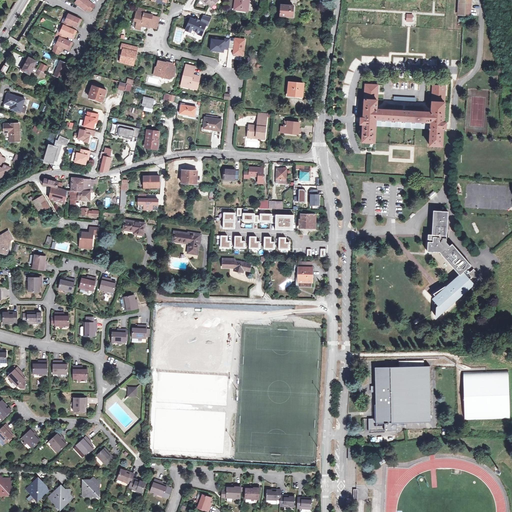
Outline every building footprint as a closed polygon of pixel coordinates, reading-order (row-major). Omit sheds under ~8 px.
[(77,0),(75,3),(86,11),(87,9),(90,12),(95,6),(87,0),(77,0)] [(235,8),(235,9),(248,11),(249,0),(228,0),(227,13),(228,13),(235,8)] [(459,0),(458,23),(464,23),(464,16),(470,16),(471,0),(459,0)] [(294,6),(282,5),(281,16),(293,17),(294,6)] [(136,29),(140,30),(142,25),(157,29),(160,17),(137,12),(135,21),(138,21),(136,29)] [(62,23),(61,25),(70,28),(72,25),(78,28),(81,20),(66,14),(65,17),(66,20),(65,22),(62,23)] [(202,33),(203,33),(206,26),(208,26),(212,17),(204,16),(201,23),(191,18),(186,30),(192,33),(193,30),(198,33),(200,34),(202,33)] [(70,28),(61,25),(60,29),(61,31),(60,33),(57,34),(56,36),(65,40),(67,36),(73,39),(76,31),(70,28)] [(70,51),(73,43),(65,40),(56,36),(55,36),(55,38),(58,43),(57,45),(55,46),(54,48),(55,49),(61,52),(63,48),(70,51)] [(225,40),(211,38),(210,49),(223,51),(223,47),(227,48),(229,38),(225,38),(225,40)] [(244,39),(235,38),(233,53),(242,54),(244,39)] [(122,44),(121,49),(124,50),(121,62),(133,65),(138,48),(122,44)] [(43,76),(45,73),(35,68),(34,67),(37,61),(29,57),(22,70),(30,74),(32,71),(37,74),(37,73),(43,76)] [(55,75),(61,78),(68,64),(61,61),(58,67),(55,75)] [(171,73),(173,64),(168,63),(167,65),(164,64),(164,62),(159,61),(158,68),(156,67),(154,75),(161,76),(162,79),(165,78),(170,79),(170,78),(171,78),(174,76),(173,73),(171,73)] [(187,65),(183,82),(191,84),(190,86),(197,88),(200,76),(196,75),(195,77),(192,76),(195,67),(187,65)] [(126,83),(121,82),(119,89),(126,91),(128,84),(126,83)] [(288,89),(287,89),(286,97),(295,98),(296,96),(302,96),(303,84),(289,82),(289,87),(288,89)] [(93,85),(93,87),(92,90),(89,96),(103,101),(105,101),(106,98),(104,97),(107,90),(93,85)] [(431,123),(430,129),(429,145),(442,146),(443,129),(446,129),(446,123),(443,123),(445,87),(433,86),(431,113),(377,110),(377,106),(382,107),(382,100),(377,99),(378,85),(366,85),(364,118),(361,118),(360,124),(363,124),(362,142),(375,143),(376,125),(376,119),(431,123)] [(393,90),(393,99),(417,100),(417,91),(393,90)] [(12,105),(11,109),(21,112),(25,99),(8,94),(5,103),(12,105)] [(146,107),(152,108),(155,99),(145,97),(143,105),(146,106),(146,107)] [(189,116),(194,117),(196,107),(181,105),(180,113),(189,115),(189,116)] [(96,119),(97,119),(98,114),(88,112),(87,116),(86,116),(85,120),(84,125),(94,128),(95,122),(96,119)] [(219,124),(221,125),(222,120),(217,119),(206,118),(205,118),(204,128),(219,130),(219,124)] [(376,119),(376,125),(430,129),(431,123),(376,119)] [(249,126),(248,136),(260,137),(260,139),(265,140),(267,121),(258,120),(257,127),(249,126)] [(288,126),(285,125),(284,127),(285,128),(285,133),(295,133),(295,132),(299,133),(299,123),(288,122),(288,126)] [(138,138),(140,128),(118,123),(115,134),(124,136),(127,136),(127,137),(133,138),(133,136),(138,138)] [(4,124),(4,130),(9,130),(9,132),(10,141),(19,141),(19,124),(4,124)] [(89,134),(90,134),(94,135),(95,131),(86,129),(86,130),(80,129),(79,134),(78,138),(78,139),(83,140),(83,141),(88,142),(89,137),(88,137),(89,134)] [(159,141),(158,141),(159,132),(148,131),(146,147),(158,149),(159,141)] [(68,145),(69,138),(60,135),(58,139),(56,139),(55,144),(49,143),(48,146),(50,147),(46,159),(52,161),(51,162),(54,163),(55,160),(58,160),(63,144),(68,145)] [(73,152),(77,153),(75,161),(85,164),(87,158),(87,155),(89,155),(90,151),(81,149),(75,148),(73,152)] [(100,172),(106,171),(109,159),(111,160),(112,158),(110,157),(112,149),(105,148),(103,158),(100,172)] [(0,179),(2,174),(6,176),(9,168),(3,165),(1,168),(0,167),(0,179)] [(301,165),(301,169),(300,169),(300,180),(309,180),(310,166),(301,165)] [(258,176),(258,183),(263,183),(264,174),(263,174),(264,168),(250,167),(250,172),(245,172),(245,178),(249,178),(249,176),(258,176)] [(238,180),(239,170),(235,170),(236,170),(224,169),(223,179),(234,180),(238,180)] [(287,169),(277,169),(276,183),(286,184),(287,169)] [(195,175),(196,171),(183,170),(182,185),(198,186),(199,184),(197,183),(197,175),(195,175)] [(159,176),(144,176),(145,182),(144,182),(144,188),(148,188),(148,187),(159,187),(159,176)] [(90,191),(91,180),(83,179),(72,177),(70,207),(75,207),(75,200),(90,201),(90,191)] [(52,187),(49,199),(65,203),(66,191),(61,189),(62,183),(45,179),(44,185),(52,187)] [(210,190),(210,196),(216,196),(217,186),(202,185),(202,189),(210,190)] [(317,195),(317,190),(311,189),(308,192),(308,195),(311,195),(310,206),(318,206),(319,195),(317,195)] [(146,194),(139,193),(139,204),(142,204),(142,209),(152,210),(158,210),(158,199),(146,199),(146,194)] [(48,207),(42,196),(34,201),(40,212),(48,207)] [(448,212),(435,211),(434,235),(428,235),(428,240),(430,240),(430,242),(428,242),(427,252),(434,252),(439,252),(460,275),(434,299),(439,305),(437,307),(435,317),(473,284),(472,283),(480,277),(473,269),(466,276),(463,272),(471,265),(452,244),(450,246),(446,242),(448,212)] [(235,221),(235,213),(224,212),(224,220),(235,221)] [(255,213),(243,213),(243,221),(255,221),(254,222),(258,223),(258,215),(255,215),(255,213)] [(272,214),(260,213),(260,222),(272,222),(272,223),(275,223),(276,216),(272,216),(272,214)] [(294,215),(276,214),(276,216),(275,223),(275,229),(293,230),(294,215)] [(315,228),(315,215),(301,214),(301,220),(299,220),(299,227),(309,227),(309,228),(315,228)] [(235,221),(224,220),(223,228),(235,229),(235,221)] [(138,231),(137,234),(143,235),(145,224),(125,221),(124,230),(135,231),(138,231)] [(99,228),(90,227),(89,230),(89,233),(82,232),(81,238),(80,237),(79,245),(86,245),(87,246),(87,248),(92,249),(93,234),(99,235),(99,228)] [(0,243),(0,252),(7,254),(10,243),(9,241),(12,239),(7,231),(0,235),(0,238),(1,240),(0,243)] [(188,252),(197,254),(198,245),(199,245),(201,235),(189,233),(189,234),(175,232),(173,241),(189,243),(188,252)] [(228,236),(221,236),(221,247),(231,248),(231,241),(228,241),(228,236)] [(242,236),(235,236),(235,248),(245,248),(245,241),(241,241),(242,236)] [(256,237),(250,236),(249,248),(260,249),(260,242),(256,242),(256,237)] [(271,237),(264,237),(264,249),(275,249),(275,242),(271,242),(271,237)] [(286,237),(279,237),(279,249),(289,250),(290,243),(286,242),(286,237)] [(34,257),(33,263),(33,268),(45,270),(46,264),(44,264),(45,261),(46,256),(35,255),(34,257)] [(234,259),(223,259),(223,266),(234,266),(234,268),(234,270),(243,272),(244,270),(249,271),(251,264),(234,261),(234,259)] [(312,287),(312,268),(304,267),(304,262),(299,262),(299,265),(298,284),(298,287),(312,287)] [(29,278),(29,283),(29,289),(29,291),(40,291),(40,287),(40,284),(42,284),(42,277),(29,278)] [(79,288),(82,288),(87,290),(93,291),(96,278),(90,277),(89,279),(86,278),(82,277),(79,288)] [(100,290),(105,291),(111,292),(113,293),(116,282),(111,281),(108,280),(109,279),(103,277),(100,290)] [(58,289),(61,289),(67,291),(72,292),(75,279),(69,278),(69,280),(66,279),(61,278),(58,289)] [(123,297),(125,306),(126,310),(138,308),(137,302),(135,302),(135,300),(134,295),(123,297)] [(9,322),(13,322),(17,322),(17,312),(3,312),(3,323),(9,323),(9,322)] [(33,322),(38,322),(41,322),(41,312),(28,313),(28,323),(33,324),(33,322)] [(61,315),(61,313),(55,313),(55,317),(52,317),(52,324),(55,324),(55,326),(60,326),(66,326),(69,326),(69,315),(64,315),(61,315)] [(83,328),(83,334),(83,336),(95,336),(95,330),(95,327),(97,327),(97,323),(96,323),(96,321),(92,321),(85,321),(85,322),(83,322),(83,328)] [(132,338),(134,338),(140,338),(146,338),(146,329),(147,325),(140,325),(140,327),(137,327),(133,327),(132,338)] [(112,342),(114,342),(120,342),(125,342),(126,340),(127,340),(128,334),(126,334),(126,330),(120,329),(120,331),(117,331),(112,330),(112,342)] [(33,374),(35,374),(42,374),(47,374),(47,361),(41,361),(41,362),(38,362),(33,362),(33,374)] [(54,374),(59,374),(65,374),(67,374),(67,363),(63,363),(60,363),(60,361),(54,361),(54,374)] [(397,422),(431,422),(430,366),(424,366),(424,361),(399,361),(399,367),(375,367),(376,418),(368,419),(368,430),(391,430),(397,429),(397,422)] [(74,379),(79,379),(85,379),(87,379),(87,368),(82,368),(80,368),(80,366),(74,366),(74,379)] [(21,372),(17,368),(8,376),(12,380),(16,385),(17,386),(18,386),(19,386),(20,387),(21,388),(22,388),(23,388),(25,388),(25,379),(25,378),(22,375),(20,373),(21,372)] [(508,370),(463,372),(464,420),(510,418),(508,370)] [(74,403),(74,409),(74,411),(85,411),(85,407),(85,404),(87,404),(87,398),(74,398),(74,403)] [(0,417),(2,419),(11,410),(2,400),(0,402),(0,417)] [(0,429),(0,437),(6,443),(14,436),(10,432),(9,430),(10,429),(6,424),(0,429)] [(22,437),(25,441),(30,446),(31,448),(39,440),(36,436),(34,434),(36,433),(32,429),(22,437)] [(49,441),(52,445),(56,450),(58,452),(66,444),(63,440),(61,438),(62,437),(58,432),(49,441)] [(76,445),(79,449),(84,454),(85,455),(94,448),(90,445),(89,443),(90,441),(85,436),(76,445)] [(97,456),(101,460),(102,459),(105,462),(107,464),(114,458),(105,448),(97,456)] [(117,479),(123,481),(123,480),(130,483),(130,484),(129,487),(133,488),(137,490),(137,491),(141,493),(145,483),(132,478),(134,473),(121,469),(117,479)] [(0,495),(1,496),(2,494),(10,494),(10,490),(12,487),(10,485),(10,480),(9,478),(2,478),(0,476),(0,495)] [(99,491),(97,489),(99,488),(99,484),(94,477),(91,480),(83,480),(83,492),(85,496),(99,496),(99,491)] [(34,495),(34,497),(37,501),(41,497),(41,495),(43,495),(46,492),(46,491),(47,491),(47,488),(38,478),(29,486),(29,492),(31,495),(34,495)] [(160,483),(161,481),(155,479),(150,491),(163,496),(167,486),(162,484),(160,483)] [(49,498),(51,499),(51,500),(54,503),(56,503),(56,505),(60,509),(64,505),(64,503),(66,503),(69,501),(69,499),(71,499),(71,496),(69,496),(69,490),(68,489),(66,491),(61,485),(51,494),(51,495),(49,495),(49,498)] [(222,497),(227,497),(232,497),(235,497),(240,498),(240,490),(240,487),(240,485),(234,485),(234,487),(231,486),(226,486),(226,490),(222,490),(222,497)] [(246,498),(254,499),(258,499),(259,486),(253,486),(253,488),(250,487),(246,487),(245,498),(246,498)] [(288,506),(288,507),(294,507),(294,496),(280,495),(280,490),(267,489),(266,500),(272,500),(272,499),(276,499),(280,499),(280,505),(284,505),(288,506)] [(200,496),(198,502),(196,506),(208,511),(210,505),(209,505),(210,502),(211,498),(201,494),(200,496)] [(306,508),(306,509),(311,510),(312,498),(298,497),(298,508),(302,508),(306,508)]
